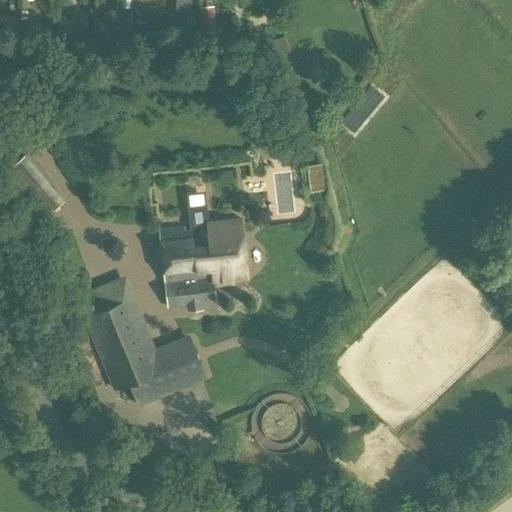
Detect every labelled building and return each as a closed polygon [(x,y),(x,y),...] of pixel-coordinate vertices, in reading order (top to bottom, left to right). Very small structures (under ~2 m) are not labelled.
[(189,9),(190,0),(176,0),(176,8),(189,9)] [(130,33),(132,12),(118,11),(117,32),(130,33)] [(195,33),(196,18),(181,17),(180,32),(195,33)] [(44,217),(65,199),(25,153),(5,171),(44,217)] [(192,206),(209,206),(208,194),(191,195),(192,206)] [(167,305),(214,301),(212,279),(246,276),(240,219),(207,222),(207,224),(159,228),(167,305)] [(155,347),(125,275),(83,293),(91,312),(84,314),(115,389),(124,386),(132,405),(187,382),(205,375),(189,333),(155,347)]
